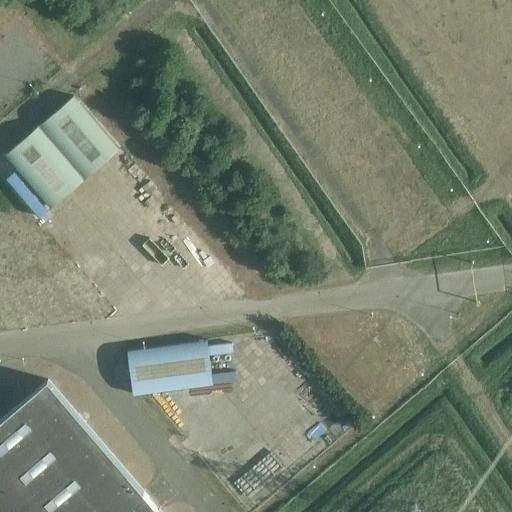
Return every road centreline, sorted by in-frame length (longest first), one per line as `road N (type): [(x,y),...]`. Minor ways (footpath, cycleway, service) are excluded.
road 1 (track): [(206,0),(511,449)]
road 2 (track): [(164,0),(46,94)]
